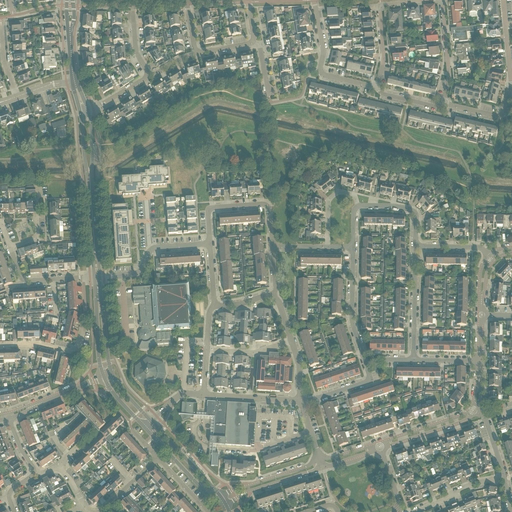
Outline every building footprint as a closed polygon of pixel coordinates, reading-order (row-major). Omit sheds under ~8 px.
[(497,2),(491,2),(491,0),(484,1),(485,12),(491,12),(491,18),(498,17),(497,2)] [(463,12),(462,7),(462,2),(454,3),(454,6),(451,6),(453,25),(456,24),(456,28),(462,27),(462,23),(460,24),(459,13),(463,12)] [(475,2),(468,2),(468,7),(469,13),(469,16),(476,16),(476,12),(476,11),(479,11),(479,19),(480,19),(480,26),(482,25),(485,25),(484,19),(485,19),(484,10),(483,10),(482,9),(482,4),(476,5),(475,2)] [(435,13),(435,9),(435,5),(424,6),(424,14),(423,14),(424,24),(422,24),(422,27),(423,31),(426,31),(426,29),(431,29),(431,23),(430,23),(429,17),(433,16),(433,17),(437,17),(436,13),(435,13)] [(359,14),(363,15),(363,18),(370,18),(372,18),(371,11),(369,11),(369,7),(359,8),(359,11),(359,14)] [(419,9),(415,9),(415,7),(407,8),(407,12),(404,13),(404,16),(408,16),(408,19),(412,19),(412,20),(420,19),(419,9)] [(301,8),(292,9),(293,12),(294,17),(297,17),(298,21),(307,20),(306,13),(302,14),(301,8)] [(228,12),(227,12),(229,19),(229,20),(238,18),(237,14),(238,13),(238,10),(235,10),(235,9),(228,9),(228,12)] [(266,19),(276,17),(274,9),(264,11),(264,14),(266,14),(266,19)] [(202,20),(211,19),(210,10),(199,12),(200,16),(201,16),(202,20)] [(343,14),(337,14),(337,10),(327,10),(327,17),(334,17),(334,20),(343,19),(344,19),(343,16),(343,14)] [(404,31),(402,15),(401,10),(388,11),(389,20),(395,20),(397,21),(397,25),(396,27),(396,32),(404,31)] [(96,23),(97,17),(97,12),(91,12),(90,17),(83,16),(83,22),(96,23)] [(120,15),(121,15),(121,12),(111,13),(111,21),(121,20),(120,15)] [(178,17),(179,16),(178,13),(168,15),(170,23),(179,21),(178,17)] [(153,22),(153,15),(153,14),(142,15),(143,18),(144,18),(144,23),(153,22)] [(41,21),(39,21),(39,25),(40,25),(40,28),(41,27),(42,27),(44,27),(52,27),(51,23),(54,23),(54,22),(53,22),(53,17),(41,18),(41,21)] [(267,27),(277,25),(276,17),(266,19),(267,23),(266,24),(267,27)] [(240,23),(239,23),(238,18),(229,20),(230,28),(240,26),(240,23)] [(370,21),(370,18),(363,18),(359,19),(360,24),(361,24),(361,29),(371,28),(373,28),(372,21),(370,21)] [(202,28),(212,26),(211,19),(202,20),(203,25),(202,25),(202,28)] [(341,26),(343,24),(343,21),(343,19),(334,20),(337,20),(337,23),(329,23),(330,30),(337,29),(340,29),(340,26),(341,26)] [(122,25),(121,25),(121,20),(111,21),(112,29),(122,28),(122,25)] [(299,25),(296,26),(297,34),(301,33),(306,33),(305,27),(308,26),(307,20),(298,21),(299,25)] [(23,29),(25,27),(24,21),(15,22),(15,25),(10,25),(10,27),(11,27),(12,32),(16,32),(25,31),(23,31),(23,29)] [(181,25),(179,26),(179,21),(170,23),(171,31),(181,29),(181,25)] [(83,22),(82,28),(89,29),(89,32),(95,32),(95,29),(96,23),(83,22)] [(145,28),(143,28),(144,31),(154,30),(154,27),(156,27),(156,22),(153,22),(144,23),(145,28)] [(269,35),(278,33),(277,25),(267,27),(267,30),(269,30),(269,35)] [(499,28),(497,29),(497,25),(489,26),(489,29),(488,29),(489,37),(500,36),(499,28)] [(42,27),(41,27),(41,31),(42,37),(45,37),(52,36),(52,33),(55,33),(55,32),(54,32),(53,26),(52,27),(44,27),(42,27)] [(205,36),(214,34),(212,26),(202,28),(203,32),(204,31),(205,36)] [(240,29),(241,29),(240,26),(230,28),(232,36),(241,34),(240,29)] [(474,33),(477,32),(476,26),(455,28),(456,34),(454,34),(454,40),(459,40),(459,42),(468,41),(467,39),(471,38),(470,32),(474,32),(474,33)] [(121,31),(123,31),(122,28),(112,29),(113,37),(122,36),(121,31)] [(361,33),(365,34),(365,38),(363,38),(372,38),(374,38),(373,31),(371,31),(371,28),(361,29),(362,30),(361,33)] [(181,32),(182,32),(181,29),(171,31),(172,38),(181,37),(181,32)] [(341,32),(344,32),(344,29),(340,29),(337,29),(337,32),(331,33),(331,39),(339,39),(341,39),(341,32)] [(145,39),(155,38),(154,30),(144,31),(144,34),(145,34),(145,39)] [(21,34),(25,34),(25,31),(16,32),(16,35),(11,35),(11,37),(12,36),(12,42),(16,41),(25,41),(25,40),(24,41),(24,39),(21,39),(21,34)] [(437,34),(435,34),(435,31),(427,32),(428,35),(426,35),(426,43),(428,43),(429,46),(434,45),(436,45),(436,42),(438,41),(437,34)] [(95,35),(95,32),(89,32),(89,35),(82,35),(82,41),(92,41),(92,36),(95,35)] [(270,43),(280,41),(278,33),(269,35),(270,39),(269,39),(270,43)] [(205,44),(215,42),(214,34),(205,36),(206,40),(204,41),(205,44)] [(310,39),(307,39),(306,34),(295,36),(296,41),(298,41),(299,47),(302,46),(311,44),(310,39)] [(405,43),(401,44),(400,35),(396,35),(396,36),(391,37),(391,45),(396,44),(396,48),(395,48),(406,48),(405,43)] [(56,41),(55,41),(54,36),(52,36),(45,37),(46,43),(42,44),(42,48),(51,47),(51,43),(56,43),(56,41)] [(123,41),(122,41),(122,36),(113,37),(113,45),(124,44),(123,41)] [(183,41),(182,41),(181,37),(172,38),(174,46),(184,44),(183,41)] [(145,47),(155,46),(155,38),(145,39),(146,44),(145,44),(145,47)] [(362,43),(361,48),(362,48),(366,48),(375,47),(374,41),(372,41),(372,38),(363,38),(363,40),(362,43)] [(346,41),(351,41),(351,39),(341,39),(339,39),(339,42),(333,42),(333,49),(343,48),(346,48),(346,45),(345,45),(346,43),(346,41)] [(22,44),(26,44),(25,41),(16,41),(17,44),(12,45),(12,46),(13,46),(13,51),(15,51),(29,50),(22,50),(22,44)] [(82,41),(82,47),(89,47),(89,51),(95,50),(95,47),(95,41),(92,41),(82,41)] [(272,50),(281,49),(280,41),(270,43),(270,46),(271,46),(272,50)] [(501,44),(495,44),(494,41),(487,41),(488,49),(492,48),(492,51),(501,50),(501,44)] [(183,48),(185,48),(184,44),(174,46),(175,54),(184,53),(183,48)] [(309,50),(312,50),(311,44),(302,46),(299,47),(300,52),(299,52),(299,55),(310,53),(309,50)] [(468,48),(470,48),(469,44),(456,45),(456,48),(457,48),(457,49),(456,49),(456,51),(456,54),(456,55),(458,55),(459,62),(481,60),(483,57),(483,56),(474,56),(473,55),(469,56),(468,48)] [(429,46),(415,47),(415,51),(416,52),(417,52),(417,51),(429,50),(429,52),(426,53),(426,57),(432,56),(432,57),(436,57),(436,56),(439,56),(439,49),(433,49),(433,46),(434,45),(429,46)] [(112,47),(111,47),(111,50),(114,50),(114,55),(125,55),(124,49),(123,49),(117,49),(117,46),(112,47)] [(373,54),(375,54),(375,47),(366,48),(366,52),(362,53),(361,57),(372,59),(373,57),(373,54)] [(52,54),(51,51),(51,48),(45,49),(45,57),(44,57),(44,60),(42,60),(42,64),(43,65),(43,70),(49,70),(49,68),(52,68),(56,67),(56,66),(56,63),(55,63),(55,59),(54,59),(54,54),(52,54)] [(152,60),(160,55),(156,48),(147,53),(149,56),(150,56),(152,60)] [(273,60),(283,58),(281,49),(272,50),(273,55),(272,55),(273,60)] [(404,57),(406,57),(406,49),(398,50),(398,53),(392,54),(393,61),(399,61),(399,62),(404,61),(404,57)] [(22,54),(29,54),(29,50),(15,51),(15,54),(12,55),(13,56),(14,56),(14,61),(17,61),(24,60),(23,60),(22,54)] [(89,54),(82,55),(83,61),(96,59),(95,50),(89,51),(89,54)] [(342,54),(337,53),(332,51),(331,58),(345,61),(346,59),(341,58),(342,54)] [(502,59),(498,59),(498,54),(490,55),(490,60),(488,60),(489,67),(493,67),(503,66),(502,59)] [(112,59),(112,65),(113,65),(118,64),(118,61),(120,61),(125,60),(125,55),(114,55),(115,58),(112,59)] [(160,55),(152,60),(155,64),(154,64),(156,67),(158,66),(159,67),(164,64),(165,63),(168,61),(165,57),(162,59),(160,55)] [(246,55),(245,55),(243,55),(240,56),(241,60),(237,60),(239,68),(239,69),(242,68),(243,68),(242,65),(247,65),(246,55)] [(237,60),(234,61),(234,57),(231,58),(231,57),(228,58),(229,58),(228,58),(230,68),(235,67),(236,69),(239,68),(237,60)] [(352,71),(356,57),(354,57),(353,61),(348,60),(346,70),(352,71)] [(357,62),(358,58),(356,57),(352,71),(359,73),(361,63),(357,62)] [(224,69),(230,68),(228,58),(222,59),(223,63),(220,64),(221,73),(222,73),(221,71),(225,71),(224,69)] [(345,63),(345,61),(331,58),(329,64),(339,66),(340,63),(341,62),(345,63)] [(91,69),(97,68),(96,59),(83,61),(84,67),(91,66),(91,69)] [(280,69),(289,67),(287,59),(277,61),(278,64),(279,64),(280,69)] [(365,74),(368,60),(366,59),(365,64),(361,63),(359,73),(365,74)] [(439,60),(434,60),(416,59),(415,62),(419,62),(429,64),(429,69),(421,68),(420,71),(432,74),(433,70),(438,70),(439,64),(440,65),(440,64),(439,64),(439,60)] [(23,64),(25,63),(24,60),(17,61),(19,66),(14,67),(14,69),(15,68),(17,73),(21,72),(29,69),(25,70),(23,64)] [(220,64),(217,64),(216,60),(210,61),(212,71),(213,75),(221,73),(220,64)] [(369,64),(370,60),(368,60),(365,74),(371,76),(373,66),(370,65),(369,64)] [(210,61),(209,61),(207,61),(207,62),(204,62),(205,66),(201,67),(203,73),(205,82),(213,81),(212,76),(207,77),(207,72),(212,71),(210,61)] [(201,67),(198,68),(197,64),(194,65),(192,65),(192,66),(191,66),(194,75),(194,76),(200,74),(200,75),(203,75),(205,82),(203,73),(201,67)] [(467,69),(469,69),(469,64),(460,65),(461,68),(458,68),(457,68),(457,72),(458,76),(463,75),(463,74),(467,74),(466,70),(467,70),(467,69)] [(121,77),(122,76),(131,71),(128,66),(122,69),(120,67),(115,70),(117,73),(118,72),(121,77)] [(194,76),(194,75),(191,66),(186,68),(187,72),(183,73),(186,80),(190,79),(189,78),(194,76)] [(280,77),(290,75),(289,67),(280,69),(280,73),(279,73),(280,77)] [(20,76),(17,77),(17,78),(18,78),(20,82),(29,79),(26,73),(30,72),(29,69),(21,72),(19,73),(20,76)] [(122,76),(121,77),(124,81),(121,83),(123,86),(127,84),(129,83),(128,83),(127,80),(132,77),(134,76),(131,71),(122,76)] [(183,73),(180,75),(178,71),(175,73),(173,74),(178,83),(182,81),(183,82),(186,80),(183,73)] [(503,73),(498,72),(492,71),(490,79),(491,79),(491,80),(487,79),(486,82),(498,85),(499,80),(501,81),(503,73)] [(173,86),(178,83),(173,74),(168,77),(170,81),(167,82),(171,89),(174,87),(173,86)] [(112,80),(110,76),(109,75),(106,77),(107,79),(103,82),(108,91),(113,88),(109,82),(112,80)] [(283,84),(291,83),(290,75),(280,77),(280,80),(282,80),(283,84)] [(99,81),(96,82),(95,80),(92,82),(97,89),(99,88),(103,94),(108,91),(103,82),(100,83),(99,81)] [(162,81),(157,84),(162,92),(163,94),(167,92),(168,91),(171,89),(167,82),(164,84),(162,81)] [(460,97),(463,83),(461,82),(460,86),(459,87),(456,86),(456,87),(455,89),(455,90),(454,92),(453,95),(460,97)] [(500,85),(498,85),(486,82),(486,84),(490,85),(489,89),(499,91),(500,85)] [(283,93),(293,91),(291,83),(283,84),(283,89),(282,89),(283,93)] [(464,87),(465,83),(463,83),(460,97),(466,98),(468,88),(464,87)] [(157,84),(156,84),(154,85),(155,85),(152,87),(154,90),(151,92),(155,98),(159,96),(158,95),(162,92),(157,84)] [(472,100),(475,85),(473,85),(472,89),(468,88),(466,98),(472,100)] [(476,91),(477,86),(475,85),(472,100),(478,101),(481,91),(476,91)] [(497,97),(499,91),(489,89),(488,93),(484,92),(483,94),(497,97)] [(151,92),(149,93),(147,90),(144,91),(142,92),(142,93),(147,102),(152,99),(152,100),(155,98),(151,92)] [(142,104),(147,102),(142,93),(137,96),(139,99),(136,101),(140,107),(143,106),(142,104)] [(51,95),(48,96),(52,108),(49,109),(51,113),(51,115),(54,114),(59,113),(57,108),(64,106),(60,94),(52,97),(51,95)] [(496,104),(497,97),(483,94),(483,96),(487,97),(487,98),(486,101),(496,104)] [(36,101),(31,103),(32,106),(32,107),(35,116),(38,115),(39,114),(38,111),(42,110),(44,116),(46,115),(49,122),(53,121),(51,115),(51,113),(48,114),(46,108),(43,102),(42,98),(35,100),(36,101)] [(136,101),(133,102),(131,99),(126,102),(131,111),(136,108),(137,109),(140,107),(136,101)] [(359,99),(357,108),(361,109),(361,110),(360,114),(362,115),(365,100),(359,99)] [(365,100),(362,115),(364,115),(365,111),(366,110),(369,111),(372,102),(365,100)] [(123,108),(120,110),(124,117),(125,118),(133,113),(131,111),(126,102),(125,102),(123,103),(124,103),(121,105),(123,108)] [(372,102),(369,111),(373,112),(374,113),(373,113),(373,117),(374,118),(378,103),(372,102)] [(378,103),(374,118),(375,118),(376,118),(377,114),(378,113),(382,114),(384,105),(378,103)] [(29,116),(27,109),(25,105),(21,106),(21,107),(14,110),(18,120),(29,116)] [(384,105),(382,114),(385,115),(386,116),(385,120),(386,120),(387,120),(390,106),(384,105)] [(390,106),(387,120),(389,121),(390,117),(391,116),(394,117),(396,108),(390,106)] [(111,111),(116,120),(117,122),(122,119),(122,118),(124,117),(120,110),(118,111),(116,108),(113,110),(113,109),(111,110),(111,111)] [(396,108),(394,117),(397,118),(398,119),(397,123),(399,123),(400,119),(403,109),(396,108)] [(8,111),(0,113),(0,123),(0,124),(6,122),(7,126),(13,124),(10,117),(8,111)] [(111,123),(116,120),(111,111),(106,114),(108,117),(105,119),(109,126),(112,124),(111,123)] [(408,120),(407,125),(409,126),(410,122),(411,121),(414,122),(416,113),(410,111),(409,116),(408,120)] [(416,113),(414,122),(418,123),(418,124),(417,128),(419,128),(423,114),(416,113)] [(427,125),(429,115),(423,114),(419,128),(421,129),(422,125),(423,124),(427,125)] [(429,115),(427,125),(430,126),(431,127),(430,127),(430,130),(430,131),(431,131),(432,131),(435,117),(429,115)] [(435,117),(432,131),(433,132),(434,132),(434,128),(435,127),(439,128),(441,118),(435,117)] [(441,118),(439,128),(442,129),(443,130),(442,134),(444,134),(447,120),(441,118)] [(31,129),(37,127),(34,119),(28,122),(31,129)] [(447,120),(444,134),(446,135),(447,131),(448,130),(451,131),(452,126),(453,121),(447,120)] [(64,127),(66,126),(64,121),(51,125),(53,131),(54,130),(54,131),(57,131),(57,138),(66,137),(65,131),(64,127)] [(482,125),(483,123),(480,123),(480,124),(477,124),(474,133),(477,134),(477,132),(480,133),(480,132),(480,133),(482,125)] [(21,136),(19,136),(19,135),(16,137),(19,145),(24,143),(21,136)] [(122,184),(118,185),(119,194),(122,194),(123,196),(140,195),(140,191),(148,190),(148,187),(165,185),(164,178),(168,178),(167,169),(163,169),(163,167),(149,168),(149,171),(144,172),(145,175),(140,175),(140,176),(121,177),(122,184)] [(346,175),(346,173),(341,171),(339,178),(342,178),(341,185),(347,186),(349,176),(346,175)] [(358,176),(357,182),(360,183),(358,189),(364,190),(367,180),(363,179),(364,177),(361,176),(362,172),(359,172),(358,176)] [(332,179),(329,176),(327,174),(323,177),(324,177),(321,179),(321,180),(329,190),(334,187),(330,181),(332,179)] [(357,182),(358,176),(353,174),(352,177),(349,176),(347,186),(352,188),(354,181),(357,182)] [(385,184),(386,177),(381,176),(378,187),(381,187),(380,194),(386,195),(388,185),(385,184)] [(375,186),(376,179),(371,178),(370,181),(367,180),(364,190),(370,192),(372,185),(375,186)] [(217,186),(214,186),(213,179),(207,179),(208,191),(211,191),(212,197),(218,197),(217,186)] [(238,184),(235,184),(236,196),(242,195),(241,192),(241,189),(244,188),(243,179),(244,182),(238,182),(238,184)] [(248,180),(247,179),(243,179),(244,188),(247,188),(248,195),(254,194),(253,183),(249,183),(249,181),(249,180),(248,180)] [(324,194),(329,190),(321,180),(314,185),(318,191),(320,189),(324,194)] [(262,187),(262,182),(262,181),(256,181),(256,183),(253,183),(254,194),(260,194),(259,187),(262,187)] [(223,190),(226,190),(226,183),(220,184),(220,186),(217,186),(218,197),(224,197),(223,190)] [(235,184),(231,185),(231,183),(226,183),(226,190),(229,189),(230,196),(236,196),(235,184)] [(396,191),(397,185),(392,183),(392,185),(388,185),(386,195),(391,197),(393,190),(396,191)] [(402,188),(403,186),(397,185),(396,191),(399,191),(397,198),(403,199),(406,189),(402,188)] [(414,195),(415,189),(410,187),(409,190),(406,189),(403,199),(409,201),(411,194),(414,195)] [(430,194),(429,194),(424,189),(423,190),(420,195),(421,197),(422,196),(424,198),(419,203),(422,207),(431,201),(429,198),(431,196),(430,194)] [(185,200),(186,207),(195,206),(195,197),(181,198),(181,201),(185,200)] [(315,197),(310,197),(308,197),(308,202),(311,202),(311,206),(321,206),(321,200),(315,200),(315,197)] [(166,208),(176,207),(175,201),(179,201),(179,198),(166,199),(166,208)] [(32,202),(28,203),(28,201),(26,201),(27,211),(29,211),(29,213),(33,213),(33,208),(36,208),(35,202),(32,202)] [(60,201),(50,201),(50,204),(49,204),(50,210),(58,210),(58,205),(60,205),(60,201)] [(435,201),(433,203),(431,201),(422,207),(426,212),(432,208),(433,210),(439,206),(435,201)] [(127,206),(111,207),(115,263),(131,262),(128,225),(133,224),(132,211),(127,211),(127,206)] [(186,207),(186,216),(196,215),(195,206),(186,207)] [(321,212),(321,206),(311,206),(311,208),(310,208),(310,210),(308,210),(308,215),(314,215),(314,212),(321,212)] [(176,207),(166,208),(167,217),(176,216),(176,207)] [(58,210),(50,210),(50,216),(51,216),(51,219),(61,218),(60,215),(59,215),(58,210)] [(263,219),(260,220),(259,214),(253,214),(254,223),(260,223),(260,226),(263,225),(263,219)] [(186,216),(187,224),(196,224),(196,215),(186,216)] [(487,215),(477,215),(477,224),(483,224),(483,229),(487,229),(487,215)] [(497,229),(497,216),(487,215),(487,229),(487,224),(493,225),(493,229),(497,229)] [(167,217),(167,226),(177,225),(176,216),(167,217)] [(220,225),(225,225),(225,216),(219,217),(219,223),(216,223),(217,229),(220,228),(220,225)] [(370,225),(370,216),(364,216),(364,222),(361,222),(361,228),(364,228),(365,225),(370,225)] [(506,229),(507,216),(497,216),(497,229),(497,225),(503,225),(503,229),(506,229)] [(61,218),(51,219),(51,221),(51,222),(50,222),(50,227),(59,227),(59,222),(61,222),(61,221),(61,218)] [(405,224),(405,218),(399,218),(399,227),(404,227),(404,230),(408,230),(408,224),(405,224)] [(439,219),(438,219),(433,218),(433,222),(426,221),(426,227),(436,228),(436,224),(439,224),(439,219)] [(314,219),(309,219),(308,219),(308,225),(310,225),(310,228),(321,228),(321,222),(314,222),(314,219)] [(456,226),(456,221),(449,221),(449,233),(453,233),(453,237),(459,237),(459,226),(456,226)] [(463,224),(463,223),(459,223),(459,226),(459,237),(465,237),(465,230),(468,230),(468,224),(463,224)] [(187,224),(187,231),(183,231),(183,234),(197,233),(196,224),(187,224)] [(182,231),(177,232),(177,225),(167,226),(168,235),(182,234),(182,231)] [(436,231),(436,228),(426,227),(426,233),(432,233),(432,237),(431,236),(431,239),(439,240),(439,231),(436,231)] [(321,234),(321,228),(310,228),(310,232),(308,232),(308,237),(314,237),(314,234),(321,234)] [(59,232),(51,233),(51,238),(52,242),(59,241),(62,241),(61,237),(59,238),(59,232)] [(35,245),(33,246),(33,244),(29,245),(32,255),(33,258),(37,257),(36,254),(43,251),(43,244),(36,247),(35,245)] [(32,255),(29,245),(25,247),(26,248),(24,249),(26,256),(28,255),(29,257),(32,255)] [(24,249),(22,250),(21,248),(18,249),(21,259),(25,258),(24,256),(26,256),(24,249)] [(203,260),(200,260),(200,254),(194,254),(194,264),(200,263),(200,266),(203,266),(203,260)] [(166,268),(165,256),(159,257),(159,260),(156,260),(156,269),(166,268)] [(307,265),(307,256),(301,256),(301,262),(298,262),(298,268),(301,268),(301,265),(307,265)] [(467,262),(467,256),(461,256),(461,266),(466,266),(466,268),(470,269),(470,263),(467,262)] [(75,265),(78,265),(77,259),(74,259),(74,260),(69,261),(69,271),(71,271),(71,270),(75,269),(75,265)] [(50,271),(53,271),(53,262),(44,262),(44,267),(45,273),(50,272),(50,271)] [(511,264),(507,264),(506,266),(505,264),(500,269),(507,275),(511,270),(511,264)] [(0,276),(9,273),(7,268),(0,270),(0,276)] [(502,280),(507,275),(500,269),(496,273),(502,280)] [(371,279),(371,274),(362,274),(362,279),(368,280),(368,282),(373,283),(374,279),(371,279)] [(406,280),(406,274),(396,274),(396,280),(394,280),(393,283),(399,283),(399,280),(406,280)] [(4,286),(12,283),(11,278),(0,281),(0,284),(3,284),(4,286)] [(260,284),(266,284),(266,278),(257,279),(257,284),(254,284),(254,288),(260,287),(260,284)] [(141,323),(142,327),(155,326),(156,331),(167,330),(191,329),(190,317),(194,316),(193,296),(189,296),(188,284),(152,287),(153,291),(152,291),(151,287),(133,288),(134,305),(139,304),(141,323)] [(236,291),(233,292),(233,286),(223,287),(224,293),(230,292),(230,295),(236,295),(236,291)] [(373,287),(372,287),(367,287),(367,290),(361,290),(361,296),(371,296),(371,290),(373,290),(373,287)] [(399,288),(394,287),(393,287),(393,291),(396,291),(396,296),(405,296),(405,291),(399,290),(399,288)] [(263,326),(264,310),(257,309),(257,312),(254,311),(254,315),(254,317),(257,317),(257,318),(260,318),(259,326),(263,326)] [(270,312),(270,310),(264,310),(263,326),(266,326),(267,319),(270,319),(270,318),(273,318),(273,313),(270,312)] [(341,316),(341,310),(332,310),(331,315),(329,315),(329,318),(335,318),(335,316),(341,316)] [(76,321),(77,315),(68,312),(66,319),(76,321)] [(235,317),(234,320),(237,320),(240,320),(240,322),(240,328),(243,328),(244,312),(238,312),(238,313),(238,314),(235,314),(235,315),(235,316),(234,317),(235,317)] [(251,315),(251,313),(244,312),(243,328),(247,328),(247,321),(250,321),(251,320),(254,320),(254,317),(254,315),(251,315)] [(224,330),(225,314),(219,314),(218,316),(215,316),(215,321),(218,322),(218,323),(221,323),(221,330),(224,330)] [(232,315),(227,315),(225,314),(224,330),(227,331),(228,323),(231,323),(231,322),(234,322),(235,317),(234,317),(232,317),(232,315)] [(308,321),(308,315),(298,315),(298,321),(304,321),(304,324),(310,324),(310,321),(308,321)] [(74,328),(76,321),(66,319),(65,325),(74,328)] [(433,325),(433,319),(423,319),(423,325),(429,325),(429,328),(435,328),(435,325),(433,325)] [(466,326),(466,320),(456,320),(456,325),(454,325),(454,328),(460,329),(460,326),(466,326)] [(73,334),(74,328),(65,325),(63,332),(73,334)] [(343,326),(337,328),(336,325),(331,327),(332,330),(334,329),(336,334),(345,331),(343,326)] [(167,330),(156,331),(155,326),(142,327),(141,327),(141,331),(139,333),(139,336),(140,339),(142,341),(142,342),(141,342),(138,349),(142,350),(146,350),(150,349),(153,348),(156,345),(157,346),(157,345),(170,344),(170,333),(167,333),(167,330)] [(266,334),(266,326),(263,326),(262,342),(268,342),(268,340),(272,340),(272,335),(269,335),(269,334),(266,334)] [(48,338),(51,329),(44,328),(42,337),(48,338)] [(233,337),(233,342),(236,342),(236,344),(242,344),(243,328),(240,328),(240,335),(236,335),(236,336),(233,336),(233,337)] [(243,328),(242,344),(249,345),(249,343),(249,340),(252,340),(252,337),(249,337),(250,336),(246,336),(247,328),(243,328)] [(309,331),(311,331),(310,328),(304,330),(305,332),(300,334),(301,340),(310,337),(309,331)] [(55,340),(57,331),(51,329),(48,338),(55,340)] [(223,346),(224,330),(221,330),(220,338),(217,337),(217,339),(214,339),(214,343),(217,343),(216,346),(223,346)] [(499,336),(499,331),(490,330),(490,336),(495,336),(495,339),(502,339),(502,336),(499,336)] [(338,340),(347,337),(345,331),(336,334),(338,340)] [(71,341),(73,334),(63,332),(62,338),(71,341)] [(303,345),(312,342),(310,337),(301,340),(303,345)] [(340,345),(349,342),(347,337),(338,340),(340,345)] [(502,342),(502,339),(495,339),(495,342),(489,342),(489,347),(499,348),(499,342),(502,342)] [(305,351),(314,348),(312,342),(303,345),(305,351)] [(341,351),(350,348),(349,342),(340,345),(341,351)] [(499,353),(499,348),(489,347),(489,353),(495,353),(495,356),(502,356),(502,353),(499,353)] [(307,356),(316,353),(314,348),(305,351),(307,356)] [(346,355),(352,354),(350,348),(341,351),(343,356),(341,357),(342,360),(347,358),(346,355)] [(291,383),(292,369),(289,369),(289,367),(290,367),(291,358),(278,357),(279,354),(269,353),(269,357),(260,356),(259,362),(257,362),(256,388),(258,388),(257,390),(275,391),(280,392),(282,392),(283,390),(285,393),(288,393),(291,391),(291,387),(289,385),(286,384),(286,382),(291,383)] [(309,362),(318,359),(316,353),(307,356),(309,362)] [(213,358),(212,363),(215,363),(215,364),(218,364),(218,372),(221,372),(222,356),(216,355),(216,357),(216,358),(213,358)] [(502,365),(502,356),(495,356),(495,359),(489,359),(489,364),(502,365)] [(248,360),(248,358),(242,357),(241,373),(244,373),(244,366),(248,366),(248,365),(251,365),(251,360),(248,360)] [(163,364),(147,358),(136,367),(135,367),(136,368),(136,370),(135,370),(135,375),(136,375),(136,377),(134,378),(135,378),(145,388),(161,385),(162,385),(160,384),(161,381),(163,381),(165,375),(165,374),(164,367),(162,368),(162,365),(163,364)] [(322,363),(319,364),(318,359),(309,362),(310,367),(316,365),(317,368),(323,366),(322,363)] [(489,364),(489,370),(495,370),(495,373),(502,373),(502,365),(489,364)] [(355,376),(360,374),(357,365),(352,367),(355,376)] [(350,378),(355,376),(352,367),(346,369),(350,378)] [(344,380),(350,378),(346,369),(341,370),(344,380)] [(339,382),(344,380),(341,370),(336,372),(339,382)] [(220,388),(221,372),(218,372),(217,379),(214,379),(214,380),(213,380),(213,379),(211,379),(211,385),(214,385),(214,387),(220,388)] [(333,383),(339,382),(336,372),(330,374),(333,383)] [(241,373),(239,389),(246,389),(246,387),(249,388),(249,382),(247,382),(247,381),(243,381),(244,373),(241,373)] [(501,382),(502,373),(495,373),(495,376),(489,376),(489,381),(499,382),(501,382)] [(328,385),(333,383),(330,374),(325,376),(328,385)] [(322,387),(328,385),(325,376),(319,378),(322,387)] [(317,389),(322,387),(319,378),(314,379),(317,389)] [(44,390),(49,388),(46,379),(41,381),(44,390)] [(39,392),(44,390),(41,381),(36,383),(39,392)] [(489,381),(489,387),(494,387),(494,390),(501,390),(501,387),(499,387),(499,382),(489,381)] [(34,393),(39,392),(36,383),(30,385),(34,393)] [(465,394),(465,384),(457,384),(456,391),(463,396),(465,394)] [(28,395),(34,393),(30,385),(25,387),(28,395)] [(23,397),(28,395),(25,387),(20,389),(23,397)] [(18,399),(23,397),(20,389),(15,391),(18,399)] [(501,396),(501,390),(494,390),(494,393),(489,393),(488,399),(491,399),(492,400),(502,401),(502,396),(501,396)] [(460,401),(463,396),(456,391),(453,396),(460,401)] [(353,405),(358,403),(356,395),(350,397),(351,399),(348,400),(351,408),(354,407),(353,405)] [(457,405),(460,401),(453,396),(450,400),(457,405)] [(455,407),(457,405),(450,400),(443,402),(446,410),(455,407)] [(224,403),(209,402),(207,401),(206,417),(214,417),(215,411),(221,412),(221,405),(224,405),(224,403)] [(334,408),(339,407),(337,401),(323,406),(325,411),(334,408)] [(435,413),(440,411),(437,402),(432,404),(435,413)] [(83,403),(77,408),(87,418),(84,421),(85,422),(62,443),(67,449),(90,428),(89,427),(92,424),(95,427),(96,429),(98,430),(100,429),(103,427),(104,426),(104,425),(102,423),(101,422),(83,403)] [(197,404),(195,404),(182,403),(181,415),(179,415),(181,415),(183,420),(184,420),(186,419),(188,419),(190,419),(193,419),(193,416),(196,416),(197,404)] [(256,405),(250,404),(227,403),(227,406),(224,405),(221,405),(221,412),(215,411),(214,417),(212,444),(224,445),(224,446),(225,446),(225,445),(250,447),(251,441),(253,441),(256,405)] [(60,414),(66,411),(63,404),(57,406),(60,414)] [(430,414),(435,413),(432,404),(427,405),(430,414)] [(425,416),(430,414),(427,405),(422,407),(425,416)] [(55,416),(60,414),(57,406),(52,409),(55,416)] [(420,418),(425,416),(422,407),(417,409),(420,418)] [(327,417),(336,414),(334,408),(325,411),(327,417)] [(49,418),(55,416),(52,409),(46,411),(49,418)] [(414,419),(420,418),(417,409),(411,410),(414,419)] [(410,421),(414,419),(411,410),(406,412),(410,423),(410,421)] [(43,421),(49,418),(46,411),(40,413),(42,418),(43,421)] [(405,425),(410,423),(406,412),(407,415),(402,416),(405,425)] [(329,422),(337,419),(336,414),(327,417),(329,422)] [(119,426),(123,422),(118,416),(115,419),(113,417),(112,418),(119,426)] [(395,423),(393,417),(393,416),(385,418),(386,422),(389,430),(394,429),(392,424),(395,423)] [(400,427),(405,425),(402,416),(397,418),(396,416),(393,417),(395,423),(398,422),(400,427)] [(24,423),(20,425),(22,430),(32,426),(36,425),(33,419),(30,421),(29,417),(23,419),(24,423)] [(115,430),(119,426),(112,418),(110,420),(112,422),(109,424),(115,430)] [(330,427),(339,424),(337,419),(329,422),(330,427)] [(506,431),(510,430),(507,421),(504,422),(504,421),(498,423),(501,431),(506,429),(506,431)] [(384,432),(389,430),(386,422),(381,423),(384,432)] [(378,434),(384,432),(381,423),(375,425),(378,434)] [(110,434),(115,430),(109,424),(105,429),(110,434)] [(332,432),(341,429),(339,424),(330,427),(332,432)] [(373,436),(378,434),(375,425),(370,427),(373,436)] [(24,436),(35,432),(32,426),(22,430),(24,436)] [(368,437),(373,436),(370,427),(365,428),(368,437)] [(363,439),(368,437),(365,428),(360,430),(363,439)] [(472,439),(477,437),(474,428),(469,430),(472,439)] [(100,429),(98,430),(98,431),(100,433),(101,433),(106,439),(110,434),(105,429),(102,431),(100,429)] [(345,433),(342,434),(341,429),(332,432),(334,437),(345,433)] [(466,441),(472,439),(469,430),(463,432),(465,437),(462,438),(461,436),(464,444),(467,443),(466,441)] [(33,436),(36,434),(35,432),(24,436),(27,442),(34,438),(33,436)] [(338,441),(346,438),(345,433),(334,437),(336,437),(338,441)] [(124,443),(130,438),(125,434),(120,439),(124,443)] [(459,439),(458,437),(457,434),(452,435),(455,445),(460,443),(460,445),(464,444),(461,436),(462,438),(459,439)] [(449,447),(455,445),(452,435),(446,437),(448,442),(445,443),(444,442),(447,451),(450,450),(449,447)] [(102,446),(106,442),(101,436),(98,439),(96,437),(94,439),(101,447),(102,446)] [(29,447),(36,444),(34,438),(27,442),(29,447)] [(128,448),(134,442),(130,438),(124,443),(128,448)] [(348,444),(347,439),(346,438),(338,441),(339,447),(348,444)] [(97,451),(101,447),(94,439),(93,440),(94,442),(92,445),(97,451)] [(442,444),(441,443),(440,439),(434,441),(438,451),(441,450),(441,452),(443,452),(447,451),(444,442),(444,443),(442,444)] [(0,449),(10,446),(7,440),(0,443),(0,445),(0,446),(0,449)] [(299,444),(298,440),(296,441),(297,442),(295,442),(300,456),(303,454),(303,455),(307,454),(304,445),(298,447),(298,446),(299,445),(300,444),(299,444)] [(432,452),(438,451),(434,441),(429,443),(431,448),(428,449),(427,448),(430,455),(433,454),(432,452)] [(132,452),(138,447),(134,442),(128,448),(132,452)] [(295,442),(294,443),(294,442),(292,442),(293,446),(294,447),(295,446),(296,447),(290,449),(293,459),(297,457),(296,457),(300,456),(295,442)] [(93,455),(97,451),(92,445),(89,447),(87,445),(86,447),(93,455)] [(286,448),(285,445),(283,445),(283,446),(282,447),(286,461),(286,460),(289,459),(290,460),(293,459),(290,449),(285,451),(284,450),(285,450),(286,449),(286,448)] [(425,450),(424,449),(423,445),(417,447),(420,456),(421,456),(421,459),(425,458),(428,462),(432,461),(430,455),(427,448),(427,449),(425,450)] [(473,453),(472,454),(473,457),(474,458),(476,457),(477,457),(483,455),(482,455),(481,453),(482,452),(486,451),(484,445),(483,446),(477,448),(474,448),(475,452),(473,453)] [(4,455),(12,451),(10,446),(0,449),(0,452),(0,453),(3,452),(4,455)] [(282,447),(280,447),(280,446),(278,447),(279,450),(279,451),(280,451),(281,451),(282,451),(282,452),(276,454),(279,463),(283,462),(283,461),(286,460),(286,461),(282,447)] [(89,459),(93,455),(86,447),(84,448),(86,450),(83,453),(90,461),(90,460),(89,459)] [(136,457),(142,451),(138,447),(132,452),(136,457)] [(421,456),(420,456),(417,447),(412,449),(413,454),(411,455),(410,453),(413,461),(416,460),(416,461),(418,460),(417,458),(421,456)] [(272,453),(271,449),(269,450),(269,451),(268,451),(273,465),(276,464),(279,463),(276,454),(271,456),(271,455),(272,454),(272,453)] [(57,452),(55,454),(52,450),(47,454),(52,461),(53,462),(57,458),(58,459),(61,457),(57,452)] [(3,462),(14,457),(12,451),(4,455),(5,458),(2,459),(3,462)] [(140,461),(146,456),(142,451),(136,457),(140,461)] [(268,451),(267,452),(266,451),(264,451),(266,455),(266,456),(267,456),(268,455),(268,456),(263,458),(266,468),(269,466),(272,465),(273,465),(268,451)] [(407,456),(407,454),(406,451),(400,452),(403,462),(406,461),(407,461),(409,464),(413,463),(413,461),(410,453),(410,455),(407,456)] [(400,463),(403,462),(400,452),(395,454),(396,458),(394,458),(397,467),(398,467),(399,466),(400,465),(400,464),(400,463)] [(47,454),(45,455),(43,453),(40,455),(42,457),(47,464),(52,461),(47,454)] [(86,465),(90,461),(83,453),(81,454),(83,456),(80,459),(86,465)] [(212,453),(209,453),(208,456),(207,459),(206,460),(207,460),(211,462),(211,466),(217,466),(218,453),(212,453)] [(47,464),(42,457),(40,455),(35,458),(42,467),(47,464)] [(488,457),(484,458),(483,455),(477,457),(478,461),(480,466),(490,462),(488,457)] [(17,461),(15,462),(14,459),(8,463),(13,471),(11,472),(12,472),(21,466),(21,464),(20,465),(17,461)] [(76,460),(74,461),(81,469),(83,471),(88,467),(86,465),(80,459),(77,461),(76,460)] [(232,461),(232,459),(231,459),(230,462),(230,472),(231,472),(231,476),(231,475),(235,475),(235,476),(238,476),(239,467),(234,466),(235,465),(236,464),(236,460),(234,460),(234,461),(232,461)] [(248,473),(248,463),(248,460),(247,460),(247,462),(245,462),(245,461),(243,461),(243,464),(243,465),(243,466),(244,466),(244,467),(239,467),(238,476),(242,477),(242,476),(245,476),(245,477),(246,477),(246,473),(248,473)] [(77,473),(81,469),(74,461),(72,462),(74,464),(71,467),(77,473)] [(487,470),(492,468),(490,462),(480,466),(481,469),(478,471),(479,475),(488,473),(487,470)] [(466,478),(472,475),(466,463),(461,465),(462,467),(459,468),(462,475),(461,474),(464,473),(466,478)] [(462,475),(459,468),(457,464),(454,465),(454,466),(456,471),(451,473),(455,482),(460,480),(458,475),(461,474),(461,475),(462,475)] [(20,467),(22,466),(21,466),(12,472),(15,478),(14,479),(15,481),(23,476),(21,474),(23,473),(20,468),(21,468),(20,467)] [(157,469),(156,468),(155,468),(155,469),(154,468),(148,474),(153,478),(159,473),(157,471),(157,470),(157,469)] [(451,473),(448,475),(446,472),(445,473),(445,474),(442,475),(445,482),(445,481),(447,480),(449,485),(455,482),(451,473)] [(161,474),(161,475),(159,473),(153,478),(151,481),(155,485),(157,483),(163,477),(163,476),(162,474),(161,474)] [(412,477),(413,476),(413,474),(401,478),(402,480),(403,480),(404,483),(407,482),(408,485),(414,483),(412,477)] [(57,482),(56,479),(54,475),(48,478),(49,482),(47,483),(51,492),(54,491),(52,488),(54,487),(55,485),(54,484),(57,482)] [(122,483),(121,482),(115,475),(112,477),(114,479),(112,481),(109,478),(117,487),(122,483)] [(445,482),(442,475),(439,476),(440,478),(434,480),(438,489),(444,487),(442,482),(444,481),(445,482)] [(157,483),(155,485),(159,489),(161,487),(167,482),(163,477),(157,483)] [(113,491),(117,487),(109,478),(105,482),(113,491)] [(433,492),(438,489),(434,480),(429,482),(429,481),(425,482),(428,488),(431,487),(433,492)] [(42,481),(36,484),(39,491),(41,494),(47,491),(50,497),(53,495),(51,492),(47,483),(44,484),(42,481)] [(102,487),(101,487),(109,495),(113,491),(105,482),(106,483),(102,487)] [(165,492),(171,486),(167,482),(161,487),(165,492)] [(308,493),(306,484),(305,482),(300,484),(303,493),(307,491),(308,493)] [(418,485),(415,486),(414,483),(408,485),(409,488),(406,489),(407,492),(406,492),(407,495),(420,490),(418,485)] [(29,492),(31,496),(32,498),(41,494),(39,491),(36,484),(30,487),(32,490),(29,492)] [(297,494),(303,493),(300,484),(294,486),(297,494)] [(166,499),(175,490),(171,486),(165,492),(169,496),(166,499)] [(292,496),(297,494),(294,486),(289,487),(292,496)] [(108,495),(109,495),(101,487),(97,491),(103,497),(107,493),(108,495)] [(287,498),(292,496),(289,487),(284,489),(287,498)] [(496,490),(497,490),(497,487),(484,490),(485,493),(487,492),(488,498),(495,497),(494,494),(496,494),(496,490)] [(97,491),(97,492),(95,489),(91,493),(93,496),(98,501),(103,497),(97,491)] [(172,493),(175,491),(175,490),(166,499),(170,503),(176,498),(172,493)] [(420,490),(407,495),(407,497),(409,497),(410,500),(412,499),(413,502),(419,500),(419,499),(422,498),(421,493),(420,490)] [(71,498),(71,497),(68,491),(62,494),(65,501),(69,500),(68,499),(71,498)] [(62,503),(65,501),(62,494),(56,498),(54,495),(51,496),(55,503),(58,501),(59,504),(62,503)] [(94,506),(98,501),(93,496),(88,500),(94,506)] [(133,500),(129,496),(120,504),(125,508),(131,503),(133,500)] [(470,497),(468,498),(473,510),(475,509),(474,507),(477,505),(478,508),(481,507),(480,504),(480,503),(478,498),(475,499),(474,497),(473,497),(471,498),(470,497)] [(498,500),(495,500),(495,497),(488,498),(490,507),(500,505),(500,503),(498,503),(498,500)] [(30,504),(29,501),(28,498),(19,502),(20,505),(19,505),(21,511),(28,509),(31,508),(28,509),(27,505),(30,504)] [(183,499),(180,502),(176,498),(170,503),(174,508),(183,499)] [(463,511),(468,511),(473,510),(468,498),(465,499),(466,500),(463,502),(464,504),(461,505),(463,511)] [(180,511),(181,510),(187,504),(183,499),(174,508),(176,507),(180,511)] [(127,511),(129,511),(137,505),(133,500),(131,503),(125,508),(127,511)]
